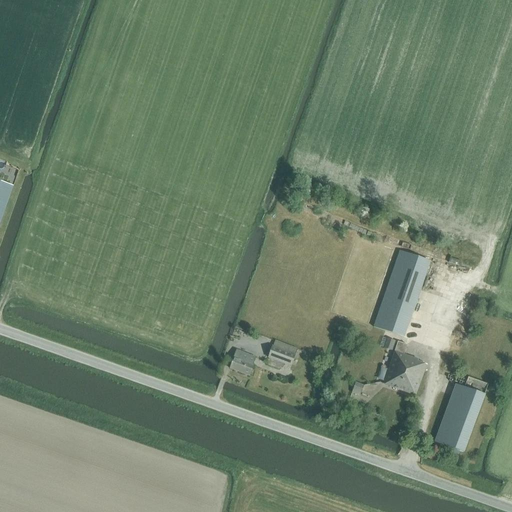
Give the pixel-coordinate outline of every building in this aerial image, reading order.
[(346,179),(344,184),(358,188),(360,183),(346,179)] [(0,225),(14,187),(0,181),(0,225)] [(374,327),(405,338),(430,262),(400,251),(374,327)] [(384,348),(392,351),(395,342),(387,339),(384,348)] [(418,361),(419,360),(404,355),(407,346),(399,342),(384,385),(416,396),(427,365),(418,361)] [(268,358),(291,366),(295,355),(272,347),(268,358)] [(230,370),(250,377),(254,366),(257,358),(237,351),(230,370)] [(435,442),(460,452),(464,453),(485,396),(484,396),(488,384),(469,377),(464,389),(455,385),(435,442)] [(353,391),(360,394),(364,386),(356,383),(353,391)]
